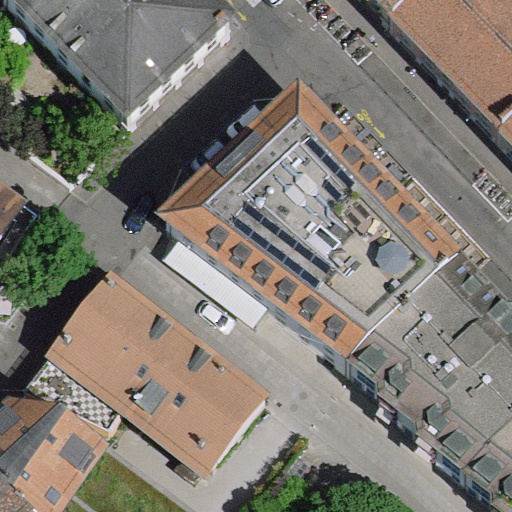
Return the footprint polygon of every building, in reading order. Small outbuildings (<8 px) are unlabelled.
[(193,0),(16,0),(7,9),(130,138),(232,40),(193,0)] [(358,0),(393,37),(432,0),(358,0)] [(500,150),(511,138),(511,1),(511,0),(432,0),(393,37),(500,150)] [(459,280),(301,113),(168,238),(174,242),(162,259),(254,330),(266,315),(353,381),(459,280)] [(511,138),(500,150),(511,161),(511,138)] [(0,249),(14,229),(10,226),(21,213),(0,198),(0,249)] [(511,449),(511,335),(459,280),(353,381),(398,417),(400,428),(437,458),(439,468),(469,490),(511,449)] [(114,290),(62,357),(214,478),(268,410),(114,290)] [(27,401),(79,426),(111,442),(125,421),(55,366),(27,401)] [(61,433),(70,439),(75,432),(79,426),(27,401),(17,420),(61,433)] [(17,420),(0,434),(0,506),(8,511),(70,511),(104,465),(77,445),(70,439),(61,433),(17,420)] [(83,437),(75,432),(70,439),(77,445),(83,437)] [(511,511),(511,449),(469,490),(495,511),(511,511)] [(281,511),(312,471),(299,460),(265,505),(274,511),(281,511)] [(173,511),(107,461),(104,465),(70,511),(173,511)]
